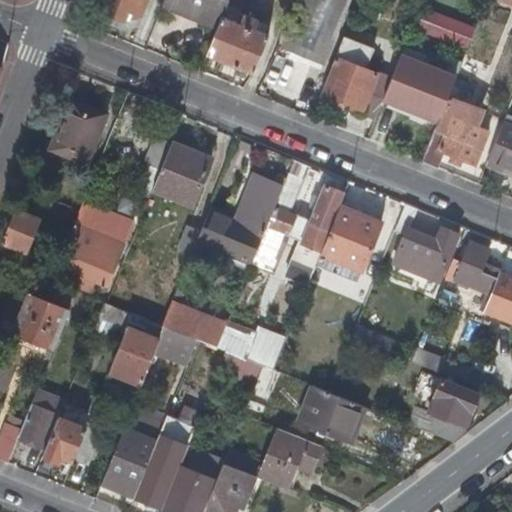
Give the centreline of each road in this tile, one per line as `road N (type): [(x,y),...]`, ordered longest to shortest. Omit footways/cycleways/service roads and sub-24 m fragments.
road 1 (residential): [(511,223),(41,30)]
road 2 (tertiary): [(404,511),(511,430)]
